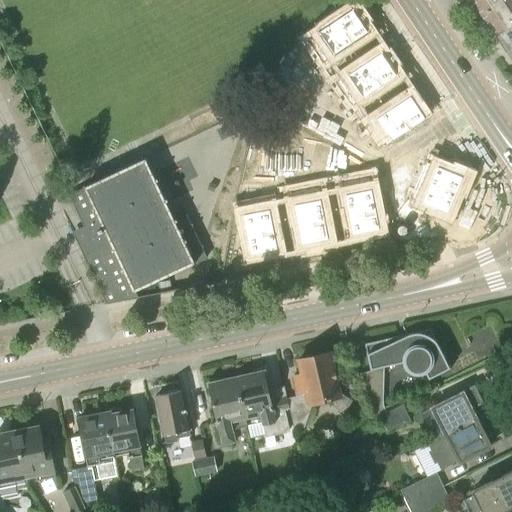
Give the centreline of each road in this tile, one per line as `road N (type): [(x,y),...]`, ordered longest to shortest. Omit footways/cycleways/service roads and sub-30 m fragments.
road 1 (tertiary): [(114,359),(406,295)]
road 2 (tertiary): [(493,122),(409,0)]
